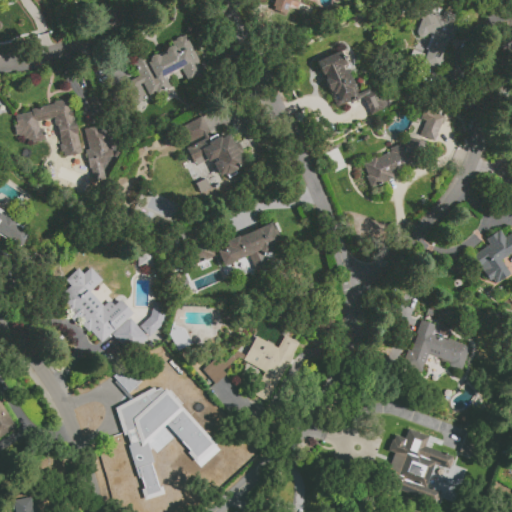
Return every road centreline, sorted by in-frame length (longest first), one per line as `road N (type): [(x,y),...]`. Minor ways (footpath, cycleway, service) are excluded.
road 1 (residential): [(223,511),(323,416),(341,380),(356,291),(464,182),(511,54)]
road 2 (residential): [(356,291),(299,145),(224,0)]
road 3 (residential): [(101,511),(65,402),(0,320)]
road 4 (residential): [(0,56),(76,39),(158,0)]
